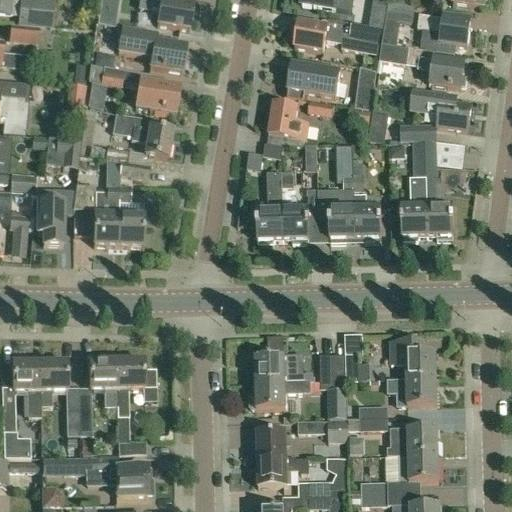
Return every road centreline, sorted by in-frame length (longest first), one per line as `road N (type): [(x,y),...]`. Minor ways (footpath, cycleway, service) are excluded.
road 1 (residential): [(204,304),(206,234),(247,0)]
road 2 (secondary): [(204,304),(493,297)]
road 3 (residential): [(499,511),(493,297)]
road 4 (residential): [(207,511),(204,304)]
road 5 (secondary): [(0,298),(204,304)]
road 6 (residential): [(493,297),(511,149)]
